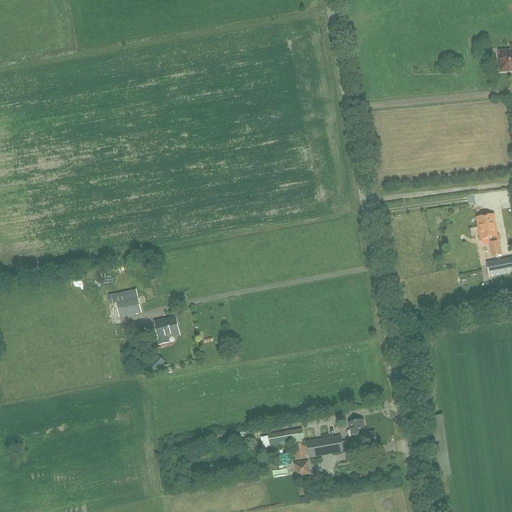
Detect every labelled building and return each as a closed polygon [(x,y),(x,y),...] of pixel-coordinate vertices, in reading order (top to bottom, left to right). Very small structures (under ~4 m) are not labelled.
[(511,46),(511,51),(499,52),(499,53),(500,53),(500,54),(501,54),(501,60),(500,60),(500,61),(501,71),(511,70),(511,69),(511,46)] [(502,255),(494,214),(476,218),(480,240),(489,238),(493,257),(502,255)] [(508,278),(507,273),(511,272),(511,255),(510,255),(511,258),(487,263),(489,277),(494,276),(495,280),(508,278)] [(489,291),(491,299),(499,298),(498,290),(489,291)] [(120,317),(141,312),(136,291),(115,295),(120,317)] [(159,339),(180,334),(176,318),(155,323),(159,339)] [(156,360),(149,366),(155,372),(161,365),(156,360)] [(365,433),(363,419),(349,421),(352,441),(357,441),(357,442),(359,443),(360,443),(361,447),(377,445),(375,431),(365,433)] [(310,457),(343,452),(341,437),(307,442),(310,457)] [(294,445),(297,460),(307,458),(305,443),(294,445)] [(310,462),(299,469),(305,480),(317,473),(310,462)]
